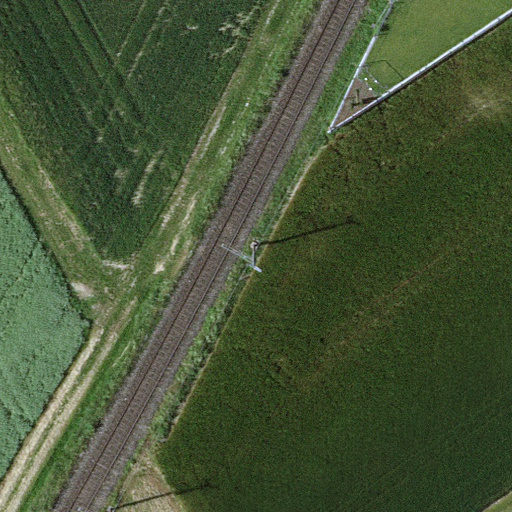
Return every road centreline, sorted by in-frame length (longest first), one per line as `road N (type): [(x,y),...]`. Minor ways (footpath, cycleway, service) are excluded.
road 1 (track): [(108,335),(273,0)]
road 2 (track): [(108,335),(0,143)]
road 3 (track): [(0,505),(108,335)]
